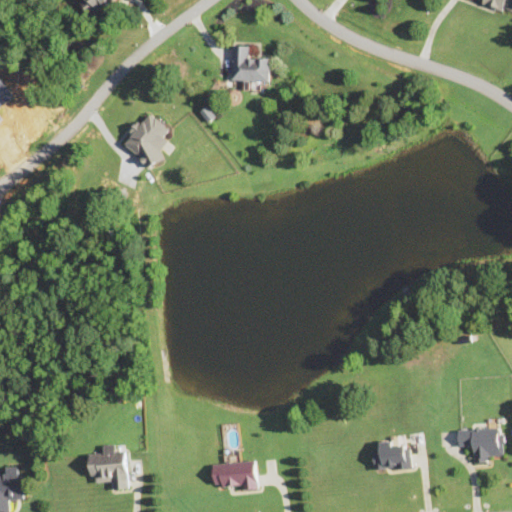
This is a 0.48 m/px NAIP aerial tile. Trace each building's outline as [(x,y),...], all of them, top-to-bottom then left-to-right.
[(95,17),(111,0),(76,0),(77,0),(95,17)] [(511,0),(472,0),(511,13),(511,12),(511,0)] [(267,81),(267,58),(247,58),(248,45),(230,45),(229,80),(267,81)] [(212,104),(221,117),(213,124),(203,111),(212,104)] [(154,112),(170,128),(162,137),(171,145),(152,165),(126,141),(154,112)] [(456,445),(471,445),(471,459),(501,458),(501,428),(456,428),(456,445)] [(377,444),(377,468),(409,468),(409,444),(377,444)] [(125,451),(113,451),(113,445),(101,445),(102,454),(88,454),(89,482),(110,481),(111,491),(126,490),(125,451)] [(256,485),(255,461),(210,464),(211,488),(256,485)] [(0,511),(7,511),(7,499),(25,499),(25,475),(0,475),(0,511)]
